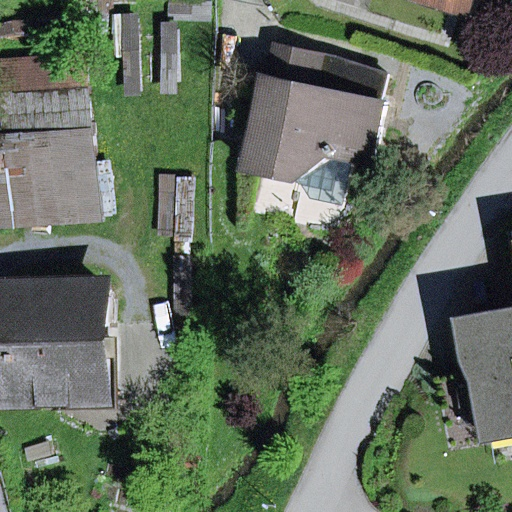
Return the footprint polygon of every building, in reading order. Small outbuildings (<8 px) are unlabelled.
[(168,0),(112,0),(113,12),(169,10),(168,0)] [(446,0),(446,2),(471,9),(473,0),(446,0)] [(142,17),(119,18),(122,97),(145,96),(142,17)] [(283,47),(256,171),(303,182),(340,158),(358,161),(375,165),(388,104),(384,103),(390,76),(283,47)] [(11,60),(17,142),(0,143),(0,222),(38,220),(92,216),(86,137),(81,55),(11,60)] [(316,199),(348,207),(358,161),(340,158),(303,182),(316,199)] [(195,236),(195,172),(166,172),(166,236),(195,236)] [(67,399),(111,398),(110,338),(108,288),(18,290),(21,400),(67,399)] [(489,430),(511,425),(511,313),(470,321),(479,373),(481,383),(489,430)] [(67,411),(124,410),(122,338),(110,338),(111,398),(67,399),(67,411)] [(439,390),(481,383),(479,373),(438,380),(439,390)] [(511,425),(489,430),(492,442),(511,438),(511,425)]
